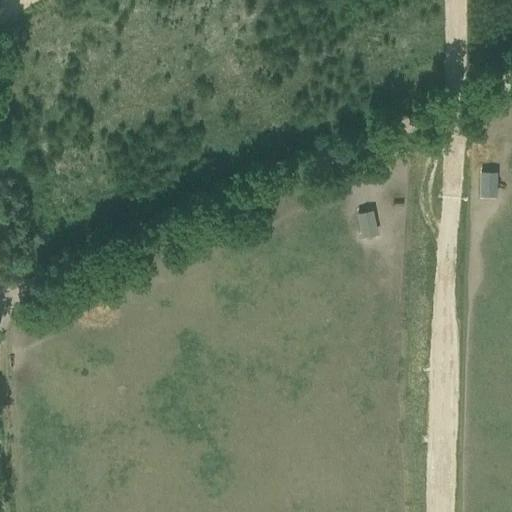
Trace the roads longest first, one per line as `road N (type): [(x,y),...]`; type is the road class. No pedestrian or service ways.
road 1 (unclassified): [(0,298),(511,78)]
road 2 (track): [(439,511),(455,0)]
